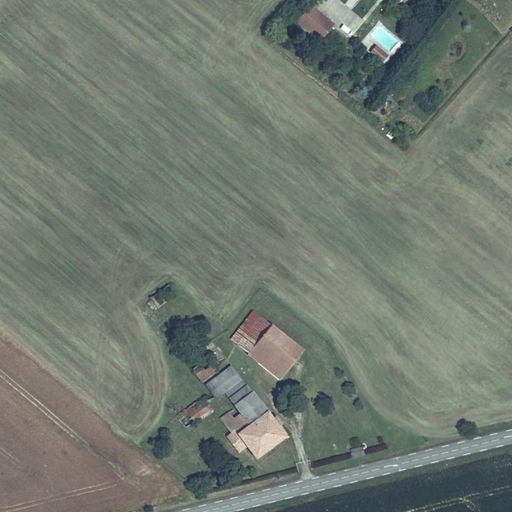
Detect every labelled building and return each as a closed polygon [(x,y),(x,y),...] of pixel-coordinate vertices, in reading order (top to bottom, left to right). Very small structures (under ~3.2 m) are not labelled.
[(335,24),(313,5),(300,20),(322,39),(335,24)] [(379,64),(388,55),(375,43),(367,52),(379,64)] [(161,305),(178,292),(171,282),(153,294),(161,305)] [(248,350),(272,323),(257,310),(233,337),(248,350)] [(304,351),(272,323),(248,350),(281,378),(304,351)] [(214,374),(203,361),(190,372),(201,385),(214,374)] [(287,435),(228,368),(205,388),(213,397),(223,389),(237,405),(222,418),(233,429),(228,433),(236,443),(243,438),(260,457),(287,435)] [(189,434),(214,411),(204,400),(179,421),(189,434)] [(353,454),(365,452),(364,444),(352,446),(353,454)]
